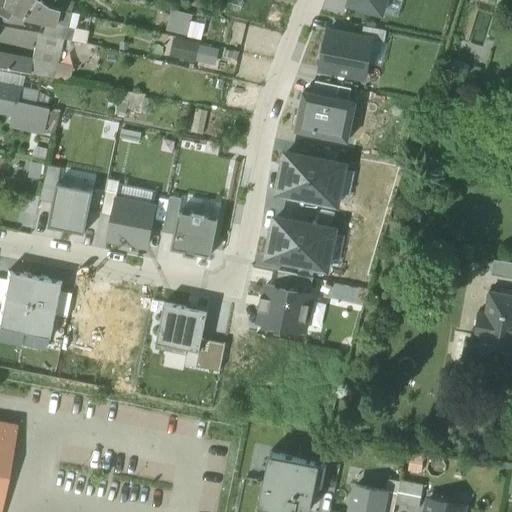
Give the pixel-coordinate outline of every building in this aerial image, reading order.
[(0,0),(0,13),(7,18),(13,10),(20,0),(0,0)] [(51,6),(42,0),(20,0),(13,10),(25,17),(44,22),(69,27),(72,12),(70,11),(53,7),(51,6)] [(53,7),(70,11),(72,5),(64,0),(54,0),(51,6),(53,7)] [(349,0),(348,3),(382,14),(385,0),(349,0)] [(166,31),(187,36),(191,21),(192,15),(171,10),(166,31)] [(72,12),(69,27),(75,29),(79,14),(72,12)] [(191,21),(187,36),(187,38),(201,41),(205,24),(191,21)] [(69,27),(44,22),(41,33),(72,41),(75,29),(69,27)] [(363,26),(360,38),(372,40),(384,43),(384,42),(386,31),(363,26)] [(89,32),(75,29),(72,41),(86,44),(89,32)] [(360,38),(327,31),(319,69),(365,78),(368,64),(372,40),(360,38)] [(31,73),(56,78),(58,66),(63,40),(39,34),(34,60),(31,73)] [(169,57),(195,63),(196,61),(199,45),(200,43),(174,37),(169,57)] [(382,67),(387,43),(384,42),(384,43),(372,40),(368,64),(382,67)] [(218,49),(199,45),(196,61),(214,66),(218,49)] [(443,62),(448,63),(451,52),(446,51),(443,62)] [(34,60),(0,53),(0,67),(31,73),(34,60)] [(56,78),(70,81),(72,69),(58,66),(56,78)] [(25,78),(0,72),(0,83),(23,88),(25,78)] [(315,82),(313,93),(348,101),(351,89),(315,82)] [(0,83),(0,97),(18,102),(36,105),(39,92),(23,88),(0,83)] [(131,106),(130,91),(119,92),(119,107),(131,106)] [(355,102),(348,101),(313,93),(303,91),(295,131),(347,141),(355,102)] [(0,112),(13,115),(15,116),(18,102),(0,97),(0,112)] [(36,105),(18,102),(15,116),(13,115),(12,126),(44,132),(48,109),(36,105)] [(429,155),(453,161),(456,147),(433,141),(429,155)] [(311,146),(308,158),(332,163),(334,151),(311,146)] [(308,158),(286,154),(278,192),(300,197),(336,204),(337,204),(345,165),(332,163),(308,158)] [(39,200),(53,203),(57,183),(58,183),(61,168),(47,165),(39,200)] [(101,212),(113,215),(116,199),(120,179),(108,177),(101,212)] [(58,183),(57,183),(53,203),(48,226),(84,234),(93,190),(58,183)] [(162,232),(174,234),(178,213),(181,199),(169,197),(162,232)] [(300,197),(296,221),(331,228),(336,204),(300,197)] [(155,207),(116,199),(113,215),(108,238),(120,241),(119,244),(130,246),(131,243),(147,246),(155,207)] [(197,254),(210,256),(218,220),(204,218),(205,214),(192,212),(192,215),(178,213),(174,234),(171,248),(185,251),(184,254),(196,256),(197,254)] [(335,230),(276,219),(269,257),(287,261),(311,266),(327,269),(335,230)] [(491,275),(502,277),(505,262),(493,260),(491,275)] [(285,273),(309,278),(311,266),(287,261),(285,273)] [(511,262),(505,262),(502,277),(511,279),(511,262)] [(0,307),(0,326),(24,331),(35,277),(7,271),(6,280),(1,303),(0,307)] [(277,271),(274,287),(310,294),(313,279),(309,278),(285,273),(277,271)] [(62,282),(35,277),(24,331),(51,337),(56,314),(61,291),(62,282)] [(274,287),(265,285),(263,296),(260,296),(257,310),(260,310),(258,321),(304,331),(312,295),(310,294),(274,287)] [(130,352),(132,341),(139,306),(141,298),(86,287),(84,295),(79,319),(75,341),(130,352)] [(68,317),(68,316),(72,293),(61,291),(56,314),(68,317)] [(477,359),(511,365),(511,295),(489,291),(485,312),(478,311),(474,337),(481,339),(477,359)] [(72,293),(68,316),(79,319),(84,295),(72,293)] [(164,303),(156,342),(188,348),(199,350),(202,339),(207,311),(164,303)] [(151,308),(139,306),(132,341),(144,343),(151,308)] [(220,371),(225,344),(202,339),(199,350),(196,366),(220,371)] [(186,354),(188,348),(156,342),(155,348),(186,354)] [(252,345),(243,392),(242,397),(296,408),(307,356),(252,345)] [(238,415),(242,397),(243,392),(219,387),(215,411),(238,415)] [(0,504),(16,427),(0,423),(0,504)] [(269,453),(257,511),(300,511),(301,509),(310,511),(315,485),(322,486),(326,465),(269,453)] [(424,457),(410,454),(407,472),(421,475),(424,457)] [(400,482),(388,479),(381,511),(393,511),(395,504),(400,482)] [(400,480),(400,482),(395,504),(418,508),(423,485),(400,480)] [(381,511),(386,491),(356,485),(350,511),(381,511)] [(463,511),(464,506),(429,498),(426,511),(463,511)]
